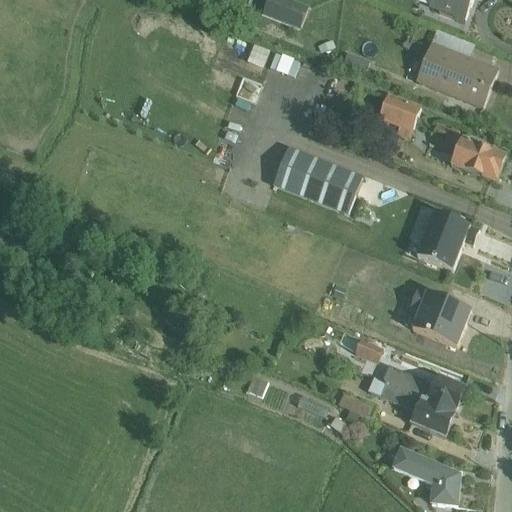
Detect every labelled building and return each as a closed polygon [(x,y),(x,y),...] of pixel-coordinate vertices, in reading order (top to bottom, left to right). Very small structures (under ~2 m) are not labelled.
[(282,0),(270,0),(263,18),(300,32),(309,10),(282,0)] [(432,0),(429,8),(466,22),(474,0),(432,0)] [(432,48),(470,63),(476,48),(437,33),(432,48)] [(470,63),(432,48),(417,85),(484,111),(499,74),(470,63)] [(349,56),(345,66),(367,74),(370,65),(349,56)] [(388,97),(379,122),(400,130),(397,138),(410,143),(422,110),(388,97)] [(438,126),(435,132),(457,141),(460,133),(452,129),(452,131),(438,126)] [(458,152),(462,144),(448,139),(444,146),(458,152)] [(462,144),(458,152),(453,167),(497,185),(508,161),(463,142),(462,144)] [(328,323),(323,339),(340,345),(345,329),(328,323)] [(345,339),(340,350),(379,367),(385,353),(372,347),(375,340),(366,336),(361,346),(345,339)] [(383,384),(456,415),(466,390),(438,379),(434,388),(412,379),(415,371),(392,362),(383,384)] [(254,379),(248,394),(262,400),(269,385),(254,379)] [(456,415),(383,384),(374,381),(369,395),(417,414),(412,425),(446,439),(456,415)] [(345,396),(339,408),(372,422),(377,410),(345,396)] [(303,398),(298,409),(325,420),(330,410),(303,398)] [(337,420),(330,428),(347,440),(353,432),(337,420)] [(394,450),(391,457),(397,460),(393,471),(432,488),(431,507),(458,509),(461,478),(401,451),(400,453),(394,450)]
